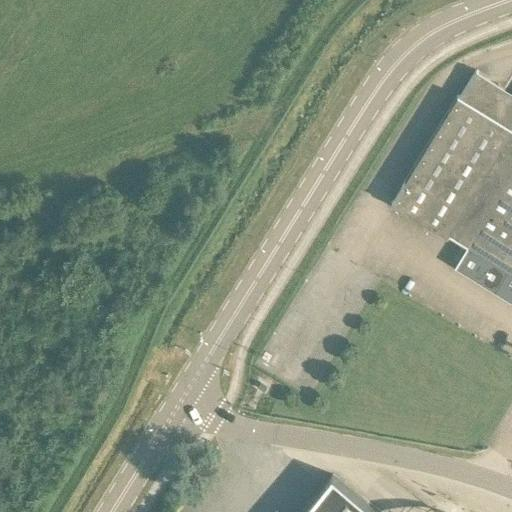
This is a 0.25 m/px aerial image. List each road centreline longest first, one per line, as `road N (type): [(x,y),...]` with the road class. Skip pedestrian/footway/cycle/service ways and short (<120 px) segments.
road 1 (tertiary): [(180,401),(403,56),(438,29),(511,1)]
road 2 (residential): [(511,490),(433,463),(255,431),(180,401)]
road 3 (unknown): [(511,319),(502,303),(396,247)]
road 4 (tertiary): [(113,511),(180,401)]
